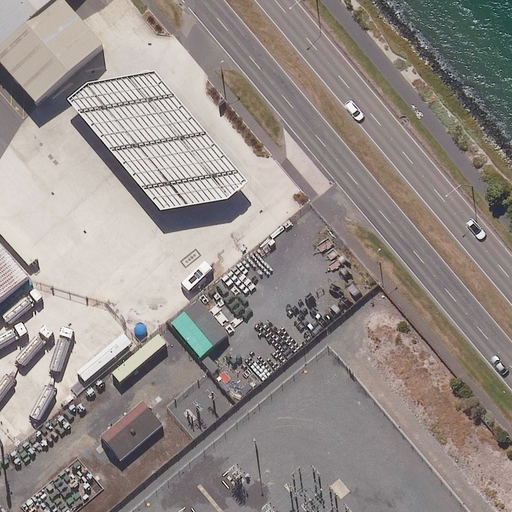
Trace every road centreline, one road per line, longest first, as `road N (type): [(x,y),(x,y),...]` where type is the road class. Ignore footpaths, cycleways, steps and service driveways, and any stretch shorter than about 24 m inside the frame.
road 1 (secondary): [(511,371),(195,0)]
road 2 (secondary): [(275,0),(511,279)]
